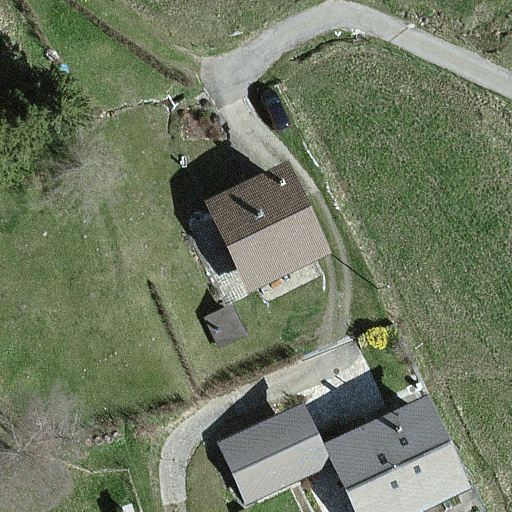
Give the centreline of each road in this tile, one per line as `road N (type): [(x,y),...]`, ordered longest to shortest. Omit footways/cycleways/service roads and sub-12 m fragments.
road 1 (track): [(182,511),(177,484),(189,442),(333,357),(344,321),(335,253),(306,194),(239,111),(237,79)]
road 2 (unclassified): [(237,79),(293,31),(345,17),(397,31),(511,87)]
